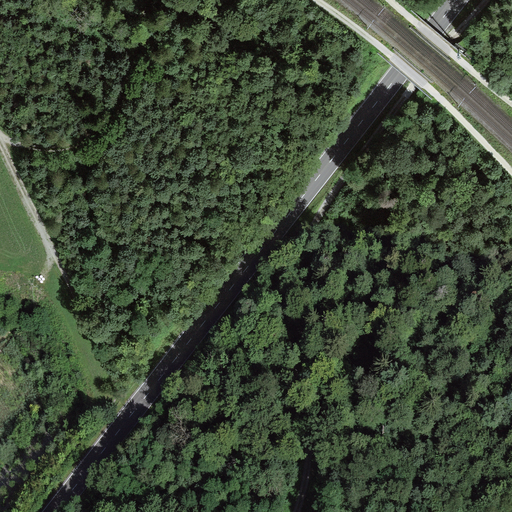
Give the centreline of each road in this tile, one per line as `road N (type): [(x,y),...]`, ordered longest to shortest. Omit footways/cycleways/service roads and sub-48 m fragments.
road 1 (primary): [(53,511),(456,0)]
road 2 (track): [(295,511),(313,431),(296,298),(310,230),(440,35),(483,0)]
road 3 (track): [(312,0),(430,90),(511,173)]
road 4 (track): [(6,151),(52,155),(97,144),(125,101),(151,0)]
road 5 (track): [(94,335),(6,151)]
road 6 (track): [(388,0),(511,102)]
